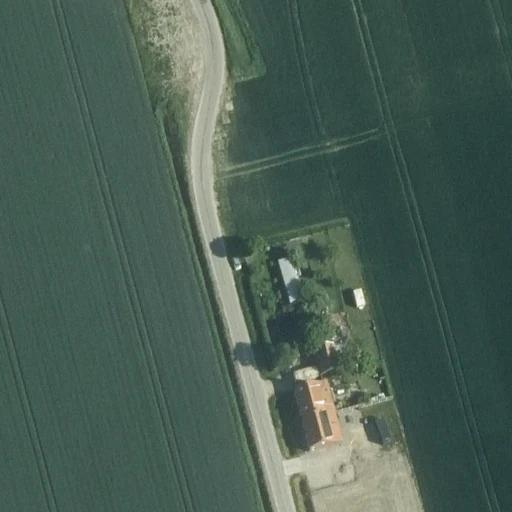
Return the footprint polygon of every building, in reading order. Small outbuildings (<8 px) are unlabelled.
[(326,319),(309,322),(311,330),(327,327),(326,319)] [(312,354),(319,378),(338,373),(332,349),(312,354)] [(292,393),(300,423),(333,415),(325,385),(292,393)] [(374,392),(367,394),(370,405),(381,402),(379,395),(374,392)] [(341,445),(333,415),(300,423),(308,454),(341,445)] [(350,435),(354,452),(374,447),(369,430),(350,435)]
